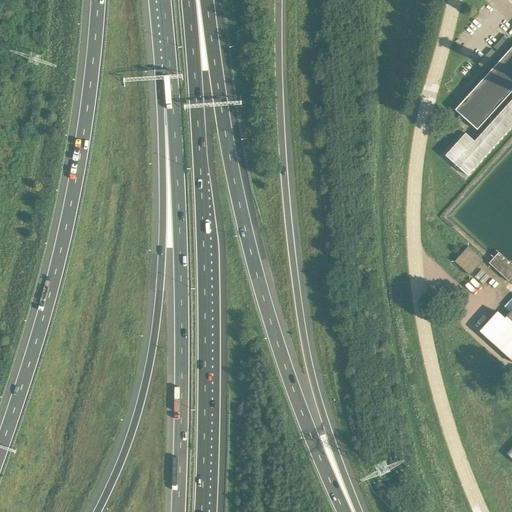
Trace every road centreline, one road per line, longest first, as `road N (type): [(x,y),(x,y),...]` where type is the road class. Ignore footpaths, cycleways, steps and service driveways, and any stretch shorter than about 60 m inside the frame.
road 1 (motorway): [(343,511),(259,285),(229,155),(207,0)]
road 2 (motorway): [(352,511),(309,367),(290,231),(279,0)]
road 3 (motorway): [(200,511),(202,223),(186,0)]
road 4 (motorway): [(97,0),(73,184),(0,448)]
road 5 (motorway): [(165,76),(151,352),(127,444),(96,511)]
road 6 (motorway): [(165,76),(177,230),(176,511)]
